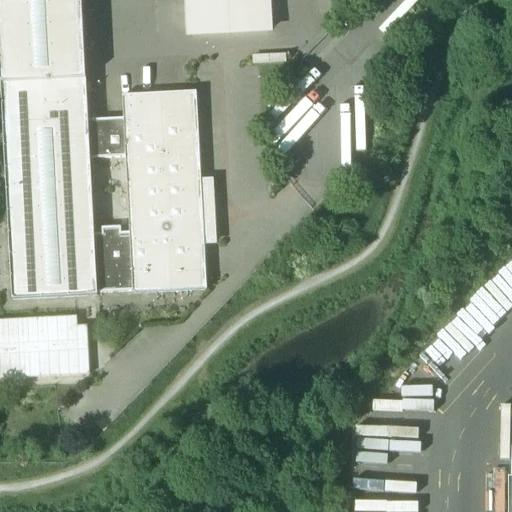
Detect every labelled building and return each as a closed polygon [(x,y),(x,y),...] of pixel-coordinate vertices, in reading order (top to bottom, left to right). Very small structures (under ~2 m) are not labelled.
[(0,0),(0,63),(1,87),(86,82),(82,0),(0,0)] [(267,0),(188,0),(191,36),(269,32),(267,0)] [(86,82),(1,87),(13,302),(98,298),(98,295),(95,237),(91,161),(89,123),(86,82)] [(197,94),(123,98),(124,121),(126,159),(130,235),(133,293),(133,296),(207,292),(197,94)] [(124,121),(89,123),(91,161),(126,159),(124,121)] [(121,229),(102,230),(102,237),(95,237),(98,295),(133,293),(130,235),(121,236),(121,229)] [(0,381),(92,378),(90,352),(80,353),(79,320),(0,323),(0,381)]
